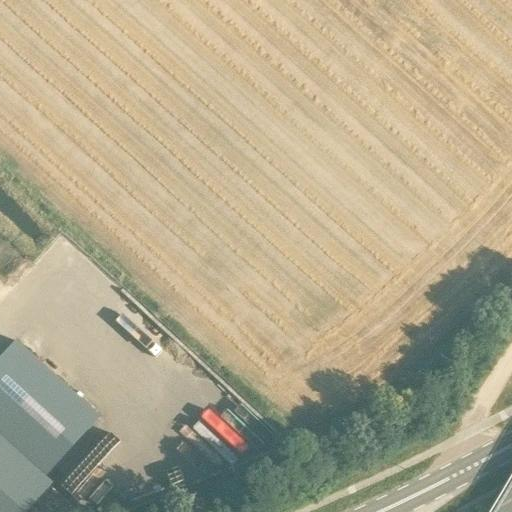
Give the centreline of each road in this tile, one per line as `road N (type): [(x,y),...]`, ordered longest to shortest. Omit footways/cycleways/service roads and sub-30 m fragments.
road 1 (secondary): [(381,511),(511,447)]
road 2 (track): [(511,365),(454,478)]
